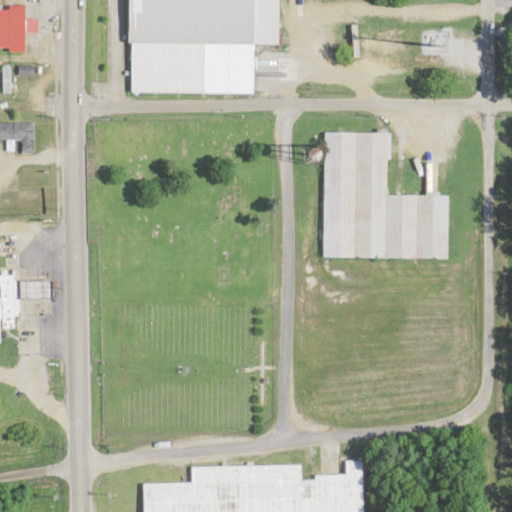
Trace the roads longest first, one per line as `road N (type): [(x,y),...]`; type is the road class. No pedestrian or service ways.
road 1 (secondary): [(79,511),(69,0)]
road 2 (residential): [(511,101),(0,101)]
road 3 (residential): [(0,472),(456,415),(473,398)]
road 4 (residential): [(473,398),(483,0)]
